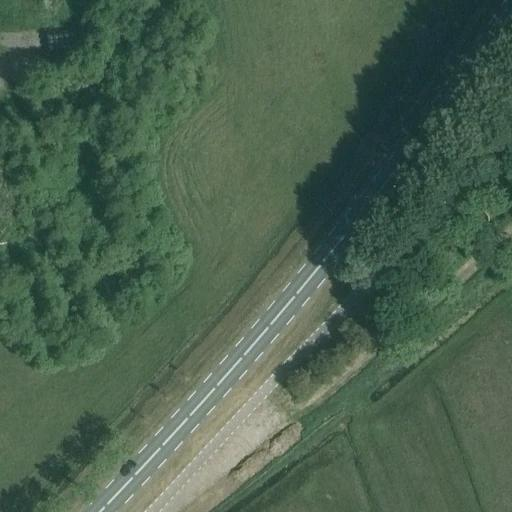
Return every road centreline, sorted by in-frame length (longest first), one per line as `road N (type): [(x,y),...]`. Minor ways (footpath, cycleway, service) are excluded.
road 1 (primary): [(99,511),(343,237),(511,10)]
road 2 (track): [(166,511),(281,416),(511,248)]
